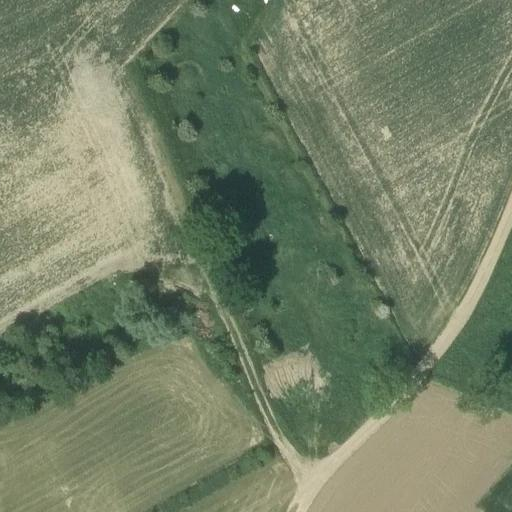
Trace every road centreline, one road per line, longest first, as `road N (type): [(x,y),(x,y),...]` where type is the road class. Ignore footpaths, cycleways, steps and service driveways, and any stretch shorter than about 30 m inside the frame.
road 1 (track): [(511,203),(472,294),(407,380),(306,487),(297,511)]
road 2 (track): [(306,487),(187,242)]
